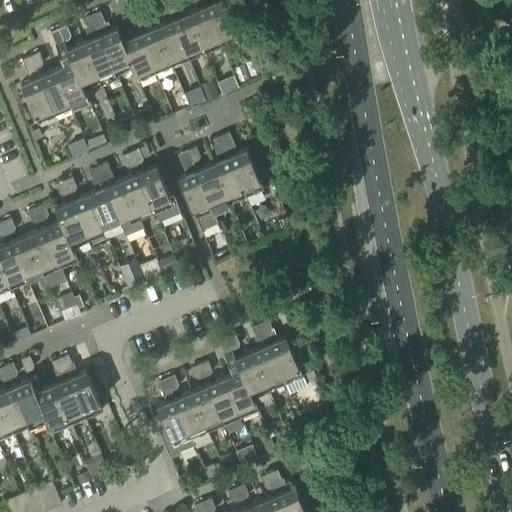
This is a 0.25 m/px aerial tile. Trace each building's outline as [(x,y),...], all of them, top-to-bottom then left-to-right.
[(163,0),(157,0),(154,1),(158,11),(163,13),(168,10),(163,0)] [(173,0),(163,0),(168,10),(171,18),(188,57),(204,50),(187,11),(179,14),(173,0)] [(223,0),(212,0),(204,4),(221,43),(239,36),(223,0)] [(204,4),(187,11),(204,50),(221,43),(204,4)] [(138,8),(129,12),(135,24),(138,32),(154,71),(171,64),(155,25),(146,28),(138,8)] [(99,9),(91,13),(96,26),(102,23),(104,20),(99,9)] [(129,12),(121,15),(129,35),(122,38),(121,39),(133,66),(132,66),(137,79),(154,71),(138,32),(135,24),(129,12)] [(91,13),(82,16),(91,36),(83,40),(99,80),(116,73),(99,33),(96,26),(91,13)] [(171,18),(155,25),(171,64),(188,57),(171,18)] [(66,24),(58,27),(63,40),(68,37),(70,34),(66,24)] [(117,25),(99,33),(116,73),(132,66),(133,66),(121,39),(122,38),(117,25)] [(58,27),(49,31),(63,63),(54,67),(71,107),(89,99),(83,86),(83,87),(71,60),(70,60),(65,47),(66,47),(63,40),(58,27)] [(66,47),(65,47),(70,60),(71,60),(83,87),(83,86),(99,80),(83,40),(66,47)] [(38,50),(29,54),(35,67),(40,64),(42,60),(38,50)] [(29,77),(20,81),(37,121),(55,114),(38,74),(35,67),(29,54),(21,58),(29,77)] [(54,67),(38,74),(55,114),(71,107),(54,67)] [(234,73),(217,81),(222,92),(224,91),(239,85),(234,73)] [(211,80),(199,85),(201,88),(205,99),(216,94),(211,80)] [(38,127),(30,130),(33,139),(42,135),(38,127)] [(228,130),(220,134),(226,147),(231,144),(233,140),(228,130)] [(220,134),(212,137),(220,157),(212,161),(229,200),(245,193),(229,153),(226,147),(220,134)] [(146,143),(129,150),(135,163),(140,161),(142,157),(151,153),(146,143)] [(195,144),(187,148),(192,161),(198,158),(199,154),(195,144)] [(246,146),(229,153),(245,193),(263,186),(246,146)] [(187,171),(178,175),(194,215),(200,227),(217,220),(212,208),(195,168),(192,161),(187,148),(178,151),(183,161),(187,171)] [(129,150),(121,154),(125,164),(130,166),(135,163),(129,150)] [(96,164),(122,224),(126,233),(142,226),(139,217),(122,177),(113,181),(105,161),(96,164)] [(212,161),(195,168),(212,208),(229,200),(212,161)] [(156,163),(138,170),(155,210),(159,219),(180,210),(173,193),(169,194),(156,163)] [(96,164),(88,168),(97,188),(89,191),(105,231),(122,224),(96,164)] [(138,170),(122,177),(139,217),(155,210),(138,170)] [(71,174),(63,178),(69,191),(74,189),(76,185),(71,174)] [(63,178),(55,181),(59,192),(63,193),(69,191),(63,178)] [(89,191),(72,198),(89,238),(105,231),(89,191)] [(72,198),(54,206),(60,219),(61,218),(72,245),(89,238),(72,198)] [(44,202),(35,206),(41,219),(46,216),(48,212),(44,202)] [(35,206),(27,209),(31,219),(35,221),(41,219),(35,206)] [(10,216),(2,220),(8,233),(13,230),(15,226),(10,216)] [(286,216),(277,219),(280,227),(289,224),(286,216)] [(60,219),(44,225),(60,265),(78,258),(72,245),(61,218),(60,219)] [(44,225),(27,232),(44,272),(49,285),(66,278),(60,265),(44,225)] [(27,232),(11,239),(27,279),(44,272),(27,232)] [(11,239),(0,243),(0,260),(11,286),(27,279),(11,239)] [(136,257),(119,264),(122,272),(128,286),(140,281),(145,279),(139,265),(138,263),(136,257)] [(0,260),(0,290),(11,286),(0,260)] [(0,308),(24,298),(20,288),(0,296),(0,308)] [(74,320),(90,312),(81,292),(65,299),(74,320)] [(267,318),(259,321),(265,334),(273,331),(267,318)] [(259,321),(251,325),(259,345),(251,348),(268,388),(284,381),(268,341),(265,334),(259,321)] [(273,331),(265,334),(268,341),(284,381),(289,392),(306,385),(302,374),(285,334),(276,338),(273,331)] [(234,332),(226,335),(232,348),(237,346),(238,342),(234,332)] [(231,371),(224,375),(240,415),(258,407),(252,394),(251,395),(234,355),(232,348),(226,335),(218,339),(231,371)] [(251,348),(234,355),(251,395),(252,394),(268,388),(251,348)] [(67,352),(59,356),(65,369),(73,365),(72,362),(67,352)] [(29,353),(20,357),(26,370),(32,367),(33,363),(29,353)] [(60,379),(51,382),(67,423),(84,416),(65,369),(59,356),(51,359),(60,379)] [(207,358),(199,362),(204,375),(209,373),(211,368),(207,358)] [(12,360),(4,364),(9,377),(15,374),(17,370),(12,360)] [(199,362),(190,366),(194,376),(198,377),(204,375),(199,362)] [(4,364),(0,365),(0,377),(0,378),(4,379),(9,377),(4,364)] [(73,365),(65,369),(68,375),(84,416),(102,408),(85,368),(76,372),(73,365)] [(174,372),(165,376),(171,389),(176,386),(178,382),(174,372)] [(224,375),(207,382),(223,422),(240,415),(224,375)] [(30,376),(12,384),(29,424),(45,417),(46,417),(34,389),(35,389),(30,376)] [(165,376),(157,379),(161,389),(165,391),(171,389),(165,376)] [(51,382),(35,389),(34,389),(46,417),(45,417),(50,430),(67,423),(51,382)] [(207,382),(190,389),(207,428),(223,422),(207,382)] [(12,384),(0,388),(0,401),(12,431),(29,424),(12,384)] [(190,436),(173,395),(171,389),(165,391),(161,389),(165,399),(156,403),(165,426),(173,444),(166,447),(169,454),(193,444),(190,436)] [(190,389),(173,395),(190,436),(207,428),(190,389)] [(0,435),(12,431),(0,401),(0,435)] [(173,444),(165,426),(158,429),(166,447),(173,444)] [(229,450),(218,455),(220,459),(224,471),(236,466),(229,450)] [(277,491),(285,511),(305,511),(294,484),(288,487),(283,475),(280,477),(276,468),(268,471),(274,484),(277,491)] [(87,469),(76,473),(80,482),(90,478),(87,469)] [(271,493),(260,498),(265,511),(285,511),(277,491),(274,484),(268,471),(260,475),(264,484),(268,486),(271,493)] [(51,479),(39,484),(49,507),(61,502),(51,479)] [(243,482),(235,485),(240,498),(246,496),(248,492),(243,482)] [(39,484),(28,488),(38,511),(49,507),(39,484)] [(315,484),(308,487),(312,497),(319,495),(315,484)] [(235,485),(227,489),(231,499),(235,500),(240,498),(235,485)] [(28,488),(17,493),(24,511),(36,511),(38,511),(28,488)] [(24,511),(17,493),(5,498),(10,511),(24,511)] [(210,496),(202,499),(207,511),(213,510),(214,506),(210,496)] [(235,509),(226,511),(246,511),(243,505),(240,498),(235,500),(233,504),(235,509)] [(265,511),(260,498),(243,505),(246,511),(265,511)] [(207,511),(202,499),(193,503),(197,511),(207,511)]
